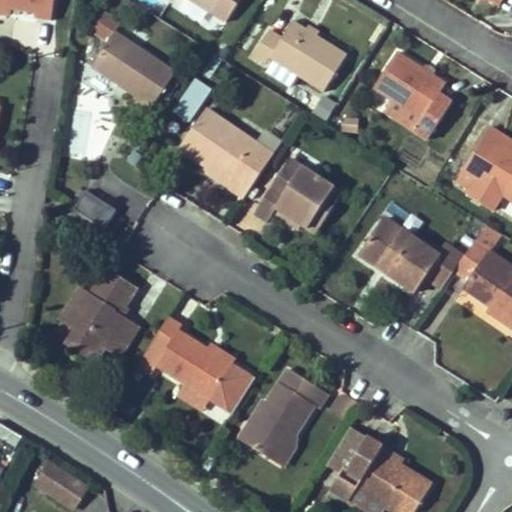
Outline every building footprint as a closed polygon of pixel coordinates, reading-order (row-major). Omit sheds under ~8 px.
[(54,0),(0,0),(0,8),(11,10),(36,14),(35,19),(51,22),(54,0)] [(240,0),(189,0),(226,23),(240,0)] [(109,43),(93,67),(118,84),(138,98),(136,102),(150,112),(175,74),(116,34),(122,24),(106,13),(93,32),(109,43)] [(347,56),(293,22),(283,38),(270,30),(253,56),(266,64),(270,58),(274,60),(297,75),(324,92),(347,56)] [(446,84),(397,53),(374,89),(392,101),(424,120),(416,132),(429,140),(453,103),(439,95),(446,84)] [(297,75),(274,60),(266,72),(290,87),(297,75)] [(89,73),(114,89),(118,84),(93,67),(89,73)] [(191,124),(211,87),(193,77),(172,114),(191,124)] [(323,97),(313,113),(326,121),(336,105),(323,97)] [(424,120),(392,101),(385,112),(416,132),(424,120)] [(244,200),(274,155),(206,110),(180,149),(206,167),(228,182),(224,187),(244,200)] [(358,134),(359,120),(343,119),(342,133),(358,134)] [(490,127),(456,182),(469,190),(476,179),(505,197),(511,200),(511,150),(499,142),(503,135),(490,127)] [(499,142),(511,150),(511,140),(503,135),(499,142)] [(317,234),(343,193),(290,160),(254,215),(268,224),(275,214),(277,209),(302,224),(317,234)] [(224,187),(228,182),(206,167),(203,173),(224,187)] [(498,208),(505,197),(476,179),(469,190),(498,208)] [(81,190),(70,207),(106,230),(116,214),(81,190)] [(299,229),(302,224),(277,209),(275,214),(299,229)] [(454,272),(464,257),(447,245),(440,256),(385,218),(360,254),(416,293),(426,277),(443,288),(454,272)] [(504,236),(487,225),(464,257),(454,272),(469,281),(464,289),(493,309),(501,315),(498,320),(511,329),(511,266),(492,253),(504,236)] [(137,289),(107,270),(91,295),(87,293),(66,325),(75,331),(65,346),(86,359),(95,344),(104,350),(119,359),(139,328),(122,317),(115,329),(108,325),(120,306),(124,309),(137,289)] [(59,321),(66,325),(87,293),(80,288),(59,321)] [(124,309),(120,306),(108,325),(115,329),(122,317),(127,310),(124,309)] [(501,315),(493,309),(489,314),(498,320),(501,315)] [(182,327),(169,319),(139,367),(152,376),(158,367),(186,385),(211,400),(228,412),(250,377),(233,366),(208,350),(179,332),(182,327)] [(94,365),(104,350),(95,344),(86,359),(94,365)] [(212,345),(208,350),(233,366),(236,360),(212,345)] [(323,393),(288,371),(267,404),(264,402),(250,424),(257,428),(246,445),(279,466),(291,446),(283,440),(289,430),(297,435),(314,407),(323,393)] [(250,377),(228,412),(232,414),(254,379),(250,377)] [(204,412),(211,400),(186,385),(179,396),(204,412)] [(327,396),(323,393),(314,407),(319,410),(327,396)] [(116,410),(136,423),(144,411),(123,398),(116,410)] [(212,402),(205,412),(222,424),(229,413),(212,402)] [(239,441),(246,445),(257,428),(250,424),(239,441)] [(367,438),(350,428),(327,466),(340,474),(344,468),(347,470),(367,438)] [(291,446),(279,466),(285,469),(298,448),(297,435),(289,430),(283,440),(291,446)] [(383,448),(367,438),(347,470),(344,468),(340,474),(330,490),(349,502),(356,490),(386,509),(390,511),(415,511),(432,486),(400,466),(380,453),(383,448)] [(380,453),(400,466),(403,461),(383,448),(380,453)] [(50,464),(36,485),(74,510),(88,489),(50,464)] [(363,511),(383,511),(386,509),(356,490),(349,502),(363,511)]
